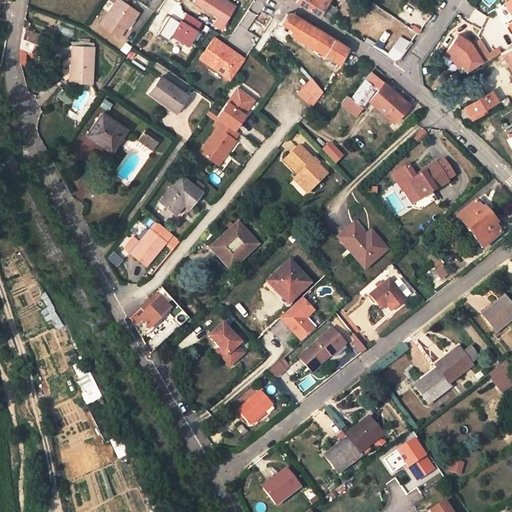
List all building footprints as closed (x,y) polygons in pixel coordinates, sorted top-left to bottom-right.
[(127,24),(133,16),(135,17),(140,10),(124,0),(117,0),(102,22),(120,34),(127,24)] [(193,0),(193,1),(216,17),(212,23),(222,30),(226,24),(225,23),(234,8),(222,0),(193,0)] [(292,0),(294,1),(319,16),(328,0),(292,0)] [(328,20),(336,9),(330,4),(322,15),(328,20)] [(339,64),(348,49),(291,13),(286,14),(280,23),(291,30),(289,33),(339,64)] [(171,35),(180,22),(170,15),(158,34),(168,40),(171,35)] [(127,24),(129,26),(135,17),(133,16),(127,24)] [(180,22),(171,35),(187,45),(196,31),(180,21),(180,22)] [(418,22),(412,31),(417,34),(423,26),(418,22)] [(504,42),(495,28),(484,35),(493,49),(504,42)] [(481,40),(471,45),(470,43),(457,35),(445,55),(453,60),(457,57),(462,66),(467,73),(492,58),(481,40)] [(228,80),(243,59),(212,37),(198,58),(228,80)] [(21,39),(20,46),(20,52),(20,58),(20,64),(30,67),(38,44),(21,39)] [(118,49),(124,54),(130,45),(123,41),(118,49)] [(76,43),(74,79),(96,80),(98,44),(76,43)] [(401,45),(398,50),(403,53),(407,48),(401,45)] [(511,45),(501,53),(505,60),(508,59),(511,64),(511,45)] [(457,57),(453,60),(458,68),(462,66),(457,57)] [(373,90),(375,92),(368,101),(393,122),(408,105),(370,72),(349,98),(346,95),(339,104),(352,115),(373,90)] [(178,109),(188,94),(161,75),(150,93),(169,106),(171,104),(178,109)] [(311,79),(297,95),(311,108),(322,92),(311,79)] [(236,86),(214,116),(217,118),(232,131),(244,114),(241,112),(251,98),(236,86)] [(500,86),(491,91),(496,99),(502,96),(499,91),(502,89),(500,86)] [(496,99),(491,91),(464,107),(471,119),(484,110),(483,108),(497,100),(496,99)] [(507,96),(501,100),(505,106),(511,103),(507,96)] [(103,98),(99,106),(107,110),(111,103),(103,98)] [(100,114),(86,135),(95,142),(96,140),(111,150),(123,131),(100,114)] [(232,131),(217,118),(211,126),(214,128),(198,150),(215,162),(224,150),(226,152),(235,139),(233,137),(236,133),(232,131)] [(409,136),(414,142),(426,134),(420,127),(409,136)] [(136,142),(145,148),(148,145),(145,143),(149,138),(143,133),(136,142)] [(148,145),(145,148),(150,152),(157,143),(149,138),(145,143),(148,145)] [(328,140),(319,149),(332,164),(342,155),(328,140)] [(295,176),(308,190),(324,173),(298,146),(285,159),(298,173),(295,176)] [(410,187),(419,200),(455,175),(454,173),(460,169),(449,153),(443,158),(442,157),(421,171),(422,173),(415,178),(406,166),(391,177),(402,193),(410,187)] [(181,175),(159,202),(180,218),(201,192),(181,175)] [(305,192),(308,190),(295,176),(293,179),(305,192)] [(402,193),(411,206),(419,200),(410,187),(402,193)] [(385,195),(394,213),(402,209),(394,191),(385,195)] [(494,225),(496,223),(483,208),(481,209),(474,201),(455,216),(481,248),(500,233),(494,225)] [(124,245),(130,251),(145,264),(166,241),(172,233),(157,220),(150,227),(139,240),(133,234),(124,245)] [(236,223),(210,249),(231,271),(258,245),(236,223)] [(370,235),(364,240),(350,225),(334,240),(362,270),(384,250),(370,235)] [(115,266),(122,259),(112,249),(105,257),(115,266)] [(290,258),(268,278),(278,288),(280,286),(291,298),(310,280),(290,258)] [(439,280),(447,274),(438,260),(429,266),(439,280)] [(389,278),(406,297),(413,290),(397,271),(389,278)] [(392,310),(405,299),(390,280),(371,296),(381,309),(387,305),(392,310)] [(40,308),(52,331),(63,325),(45,291),(39,295),(44,305),(40,308)] [(155,293),(140,308),(144,311),(139,316),(141,320),(134,328),(140,337),(169,307),(155,293)] [(491,333),(511,319),(511,307),(503,294),(477,311),(491,333)] [(300,295),(276,318),(299,342),(320,322),(311,313),(314,310),(300,295)] [(170,317),(178,326),(188,317),(180,308),(170,317)] [(234,346),(238,342),(221,324),(207,337),(219,349),(224,355),(221,359),(228,366),(241,353),(234,346)] [(305,349),(315,361),(327,351),(330,355),(343,343),(330,327),(305,349)] [(432,365),(434,367),(448,384),(470,367),(455,347),(432,365)] [(219,349),(215,353),(221,359),(224,355),(219,349)] [(318,364),(330,355),(327,351),(315,361),(318,364)] [(265,369),(272,379),(289,368),(282,358),(265,369)] [(505,361),(490,374),(496,381),(511,368),(505,361)] [(448,384),(434,367),(411,386),(426,405),(450,387),(448,384)] [(73,377),(86,404),(100,397),(87,370),(73,377)] [(259,391),(237,409),(249,423),(270,404),(259,391)] [(326,406),(312,418),(331,438),(344,425),(326,406)] [(345,438),(357,454),(380,436),(366,418),(344,436),(345,438)] [(389,472),(402,465),(412,481),(432,470),(413,437),(379,456),(389,472)] [(359,456),(357,454),(345,438),(322,457),(335,475),(359,456)] [(450,456),(444,469),(457,476),(464,462),(450,456)] [(283,470),(260,488),(274,505),(296,488),(283,470)] [(450,511),(443,498),(421,511),(450,511)]
